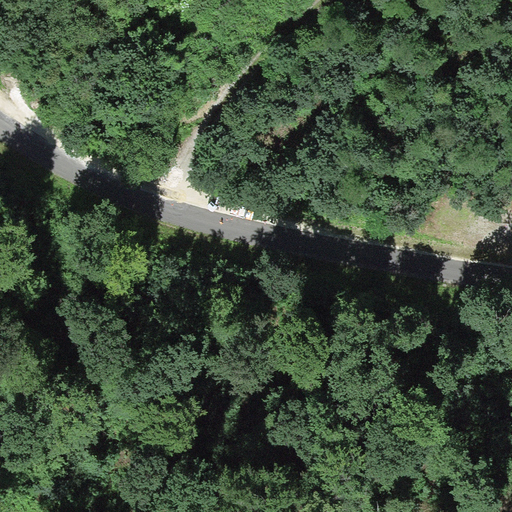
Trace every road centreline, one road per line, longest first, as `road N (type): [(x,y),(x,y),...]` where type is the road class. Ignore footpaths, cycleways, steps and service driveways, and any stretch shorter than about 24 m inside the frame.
road 1 (unclassified): [(511,277),(268,234),(125,196),(0,122)]
road 2 (track): [(170,208),(200,134),(255,56),(329,0)]
